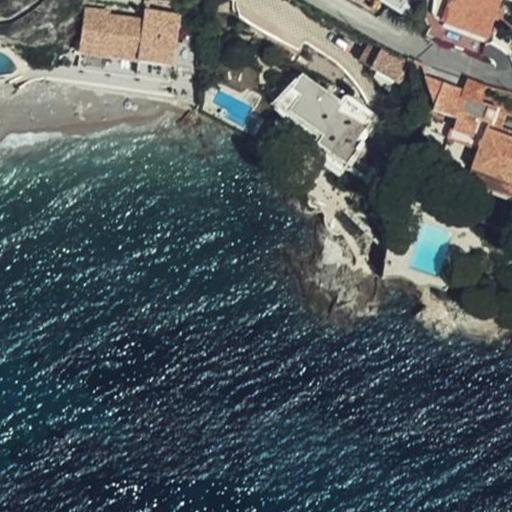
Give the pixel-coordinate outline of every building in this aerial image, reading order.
[(357,46),(265,0),(240,0),(228,24),(339,80),(357,46)] [(454,0),(439,44),(484,59),(505,0),(454,0)] [(142,62),(174,67),(175,61),(181,14),(162,11),(161,22),(148,21),(112,17),(113,13),(89,10),(85,44),(143,52),(142,62)] [(161,22),(162,11),(149,10),(148,21),(161,22)] [(398,70),(406,58),(377,42),(370,53),(398,70)] [(174,67),(142,62),(143,52),(85,44),(81,70),(172,82),(174,67)] [(172,82),(170,98),(200,110),(204,65),(175,61),(174,67),(172,82)] [(314,150),(345,171),(360,149),(379,121),(351,104),(348,107),(304,77),(289,100),(296,106),(289,116),(322,137),(314,150)] [(440,173),(450,177),(451,172),(470,178),(469,184),(511,200),(511,142),(497,137),(499,130),(461,116),(462,112),(480,118),(490,93),(472,86),(469,94),(428,81),(433,96),(439,98),(435,114),(459,123),(440,173)] [(511,134),(499,130),(497,137),(511,142),(511,134)] [(360,149),(345,171),(386,198),(400,176),(360,149)] [(338,203),(348,213),(352,208),(351,184),(312,156),(300,170),(338,203)] [(451,172),(450,177),(469,184),(470,178),(451,172)] [(419,223),(399,280),(407,281),(420,290),(429,289),(436,288),(448,295),(466,240),(457,236),(441,281),(414,271),(430,227),(419,223)]
